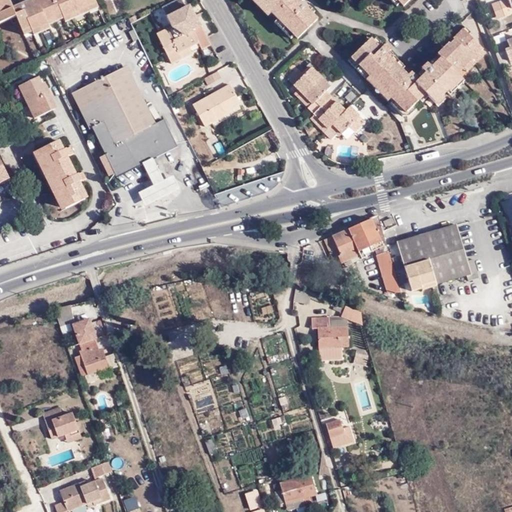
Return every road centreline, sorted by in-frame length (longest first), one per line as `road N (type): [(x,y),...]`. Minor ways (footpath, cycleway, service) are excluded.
road 1 (unknown): [(215,221),(130,60),(95,56),(65,88),(68,127),(99,199),(79,223),(74,260)]
road 2 (residential): [(84,257),(170,511)]
road 3 (residential): [(293,259),(287,305),(338,484)]
road 4 (secondary): [(137,242),(328,207)]
road 5 (secondary): [(328,207),(511,160)]
road 6 (secondary): [(310,197),(137,242)]
road 7 (tertiary): [(213,0),(297,150)]
road 8 (secondary): [(511,137),(351,186)]
road 9 (unknown): [(461,302),(483,300),(495,288),(472,197),(505,194)]
